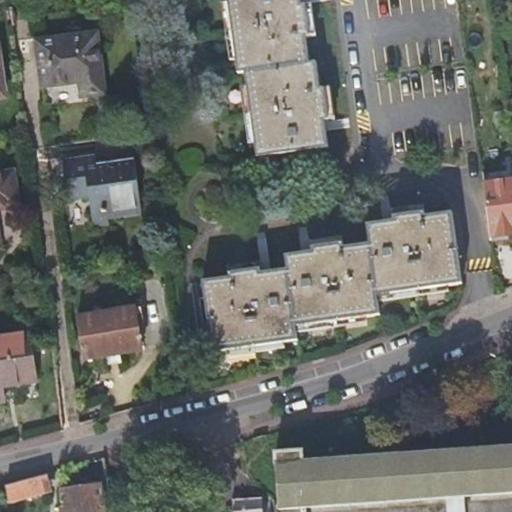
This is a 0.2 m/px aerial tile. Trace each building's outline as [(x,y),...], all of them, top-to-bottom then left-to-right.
[(246,75),(258,160),(329,149),(326,123),(330,122),(326,91),(321,91),(318,65),(315,65),(311,39),(317,38),(312,6),(307,7),(306,0),(229,0),(240,75),(246,75)] [(105,94),(96,34),(37,42),(44,88),(80,83),(83,97),(105,94)] [(96,156),(64,161),(69,202),(90,199),(94,226),(110,224),(110,221),(142,217),(135,161),(98,165),(96,156)] [(12,174),(0,176),(0,247),(22,244),(12,174)] [(511,182),(485,186),(492,238),(511,235),(511,182)] [(204,283),(215,355),(295,343),(294,330),(383,316),(380,297),(464,283),(454,214),(427,218),(425,206),(393,212),(395,221),(368,225),(370,244),(345,248),(343,238),(312,243),(313,252),(286,257),(288,269),(263,274),(261,264),(229,269),(231,279),(204,283)] [(150,351),(144,307),(77,318),(84,362),(150,351)] [(36,383),(28,333),(0,338),(0,402),(3,402),(0,388),(36,383)] [(275,455),(278,511),(285,511),(307,510),(454,500),(511,495),(511,449),(303,464),(303,456),(304,456),(304,454),(275,455)] [(47,476),(6,487),(8,505),(52,493),(47,476)] [(104,511),(101,487),(62,492),(62,494),(65,509),(60,510),(60,511),(104,511)]
